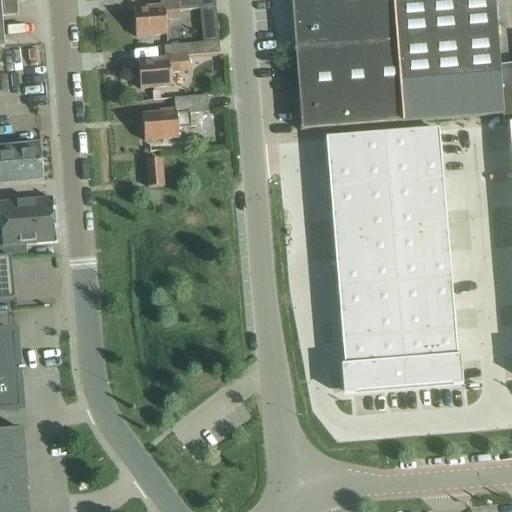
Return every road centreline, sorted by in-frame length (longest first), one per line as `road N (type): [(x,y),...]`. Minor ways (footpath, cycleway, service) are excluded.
road 1 (unclassified): [(301,480),(279,417),(240,0)]
road 2 (unclassified): [(175,511),(116,434),(95,384),(76,186)]
road 3 (unclassified): [(301,480),(364,487),(511,475)]
road 4 (residential): [(76,186),(61,0)]
